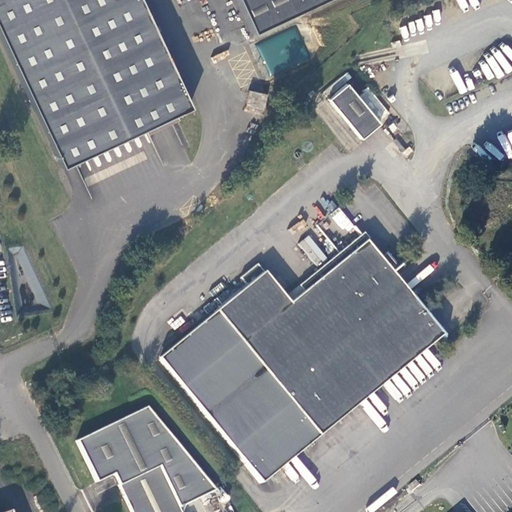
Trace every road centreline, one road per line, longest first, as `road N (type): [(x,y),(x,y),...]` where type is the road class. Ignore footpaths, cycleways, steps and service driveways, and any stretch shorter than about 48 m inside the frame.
road 1 (unknown): [(273,511),(146,360),(147,324),(346,165),(379,164),(411,191),(440,147),(417,109),(413,69),(433,50),(472,35)]
road 2 (unclassified): [(358,511),(511,385)]
road 3 (unclassified): [(511,332),(407,191)]
road 4 (unclassified): [(3,367),(75,511)]
